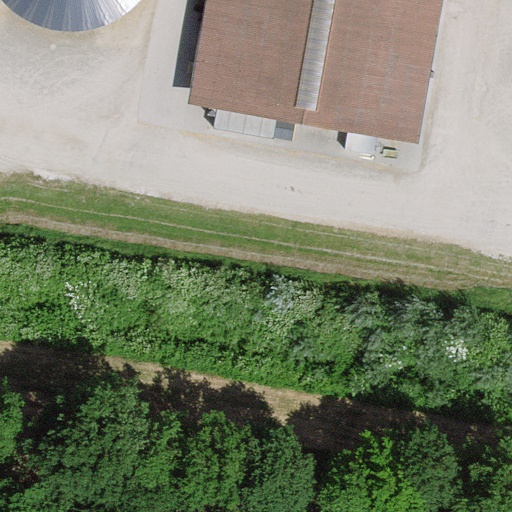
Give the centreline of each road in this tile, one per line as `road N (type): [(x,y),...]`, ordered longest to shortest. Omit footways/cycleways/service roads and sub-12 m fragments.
road 1 (unknown): [(437,0),(392,212)]
road 2 (unknown): [(157,0),(120,163)]
